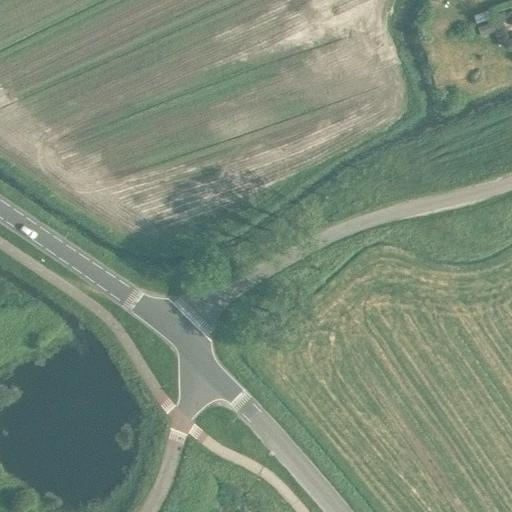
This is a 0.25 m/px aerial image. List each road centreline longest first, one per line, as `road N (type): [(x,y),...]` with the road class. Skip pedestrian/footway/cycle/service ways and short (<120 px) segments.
road 1 (unclassified): [(511,184),(359,225),(268,268),(214,303),(194,352)]
road 2 (tertiary): [(194,352),(0,209)]
road 3 (tertiary): [(338,511),(194,352)]
road 4 (unclassified): [(149,511),(189,400),(194,352)]
